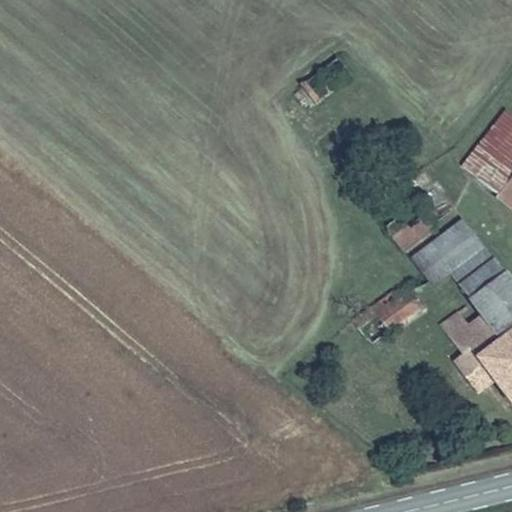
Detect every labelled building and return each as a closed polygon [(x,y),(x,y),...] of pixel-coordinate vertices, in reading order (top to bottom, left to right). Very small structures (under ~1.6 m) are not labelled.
[(321,97),(357,72),(342,52),(307,76),(321,97)] [(496,188),(511,169),(511,109),(465,163),(496,188)] [(511,169),(496,188),(511,201),(511,169)] [(428,235),(406,209),(380,233),(401,258),(428,235)] [(511,286),(457,224),(410,264),(425,283),(446,267),(473,299),(444,323),(465,347),(456,355),(473,374),(486,363),(511,392),(511,286)] [(379,356),(428,310),(407,287),(358,329),(379,356)]
